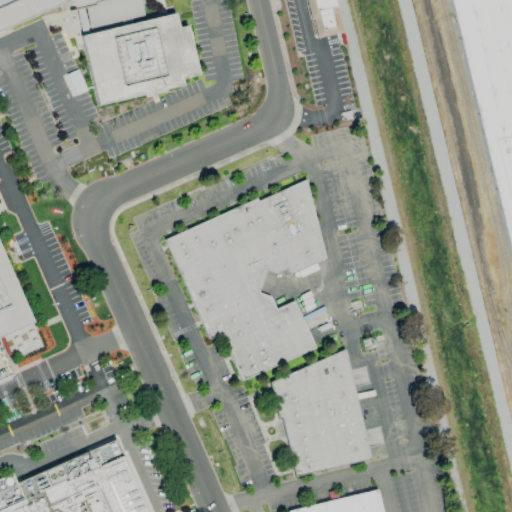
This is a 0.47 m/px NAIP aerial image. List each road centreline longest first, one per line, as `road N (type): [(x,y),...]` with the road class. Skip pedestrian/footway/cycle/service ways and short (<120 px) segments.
road 1 (tertiary): [(216,511),(94,227),(113,193),(269,121),(278,91),(257,0)]
road 2 (residential): [(462,511),(340,0)]
road 3 (residential): [(401,0),(511,458)]
